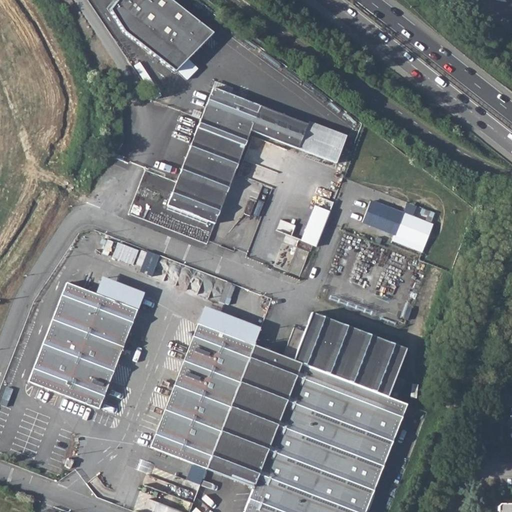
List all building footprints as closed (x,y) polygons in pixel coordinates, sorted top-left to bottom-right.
[(170,0),(118,0),(110,11),(124,32),(175,72),(213,34),(170,0)] [(213,88),(201,119),(211,123),(245,136),(247,137),(250,130),(297,148),(306,124),(213,88)] [(211,123),(201,119),(186,156),(181,171),(168,205),(214,223),(247,137),(245,136),(211,123)] [(413,218),(370,201),(362,222),(424,246),(429,234),(410,227),(413,218)] [(410,227),(429,234),(432,225),(413,218),(410,227)] [(104,254),(110,255),(112,247),(117,248),(118,241),(108,239),(104,254)] [(141,266),(140,271),(154,276),(160,255),(119,242),(114,257),(141,266)] [(300,277),(310,253),(297,248),(287,272),(300,277)] [(136,310),(137,311),(143,295),(100,279),(94,294),(136,310)] [(219,302),(224,304),(225,303),(227,297),(232,283),(227,281),(219,302)] [(94,294),(66,283),(28,381),(98,408),(136,310),(94,294)] [(198,324),(253,346),(259,330),(203,309),(198,324)] [(253,346),(198,324),(151,447),(254,487),(243,511),(363,511),(405,404),(392,399),(395,391),(389,389),(405,349),(311,313),(304,331),(294,327),(282,357),(253,346)] [(0,403),(0,404),(5,407),(12,389),(6,387),(0,403)] [(143,511),(187,511),(148,498),(143,511)] [(511,511),(511,503),(500,504),(498,506),(497,511),(511,511)]
